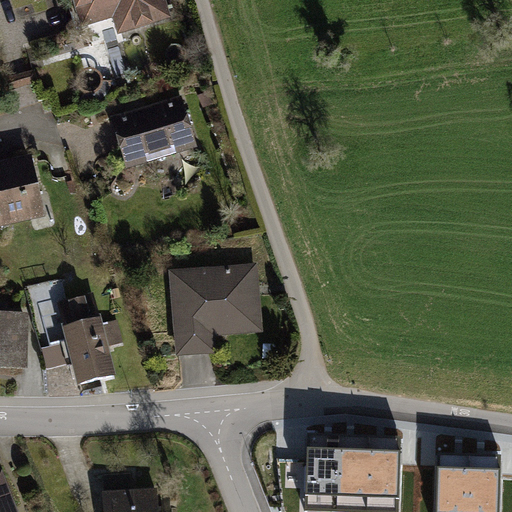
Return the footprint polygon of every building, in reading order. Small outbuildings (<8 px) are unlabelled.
[(160,0),(69,0),(70,2),(75,0),(77,0),(84,23),(134,7),(139,24),(166,16),(160,0)] [(100,64),(96,72),(92,70),(90,70),(87,70),(84,71),(81,74),(79,76),(77,80),(77,84),(79,88),(81,91),(84,93),(80,101),(84,102),(88,103),(93,103),(97,101),(101,100),(105,96),(107,93),(110,88),(110,82),(110,78),(108,72),(105,69),(103,66),(100,64)] [(199,96),(204,107),(213,103),(207,92),(199,96)] [(114,122),(128,165),(150,158),(149,154),(170,147),(171,151),(194,144),(180,101),(114,122)] [(0,217),(2,228),(6,221),(35,215),(31,195),(38,193),(30,162),(6,167),(0,164),(0,217)] [(249,269),(173,275),(179,344),(212,341),(211,329),(254,325),(249,269)] [(75,363),(81,384),(112,376),(104,348),(121,343),(115,323),(99,327),(92,299),(61,307),(70,342),(61,344),(67,365),(75,363)] [(0,366),(24,367),(24,317),(0,316),(0,366)] [(306,498),(337,499),(339,437),(307,436),(306,498)] [(337,499),(368,500),(370,438),(339,437),(337,499)] [(368,500),(399,501),(401,439),(370,438),(368,500)] [(467,511),(469,456),(438,455),(435,511),(467,511)] [(499,511),(501,457),(469,456),(467,511),(499,511)] [(106,495),(103,495),(104,511),(157,511),(156,492),(132,493),(131,473),(104,475),(106,495)] [(14,511),(0,476),(0,511),(14,511)]
